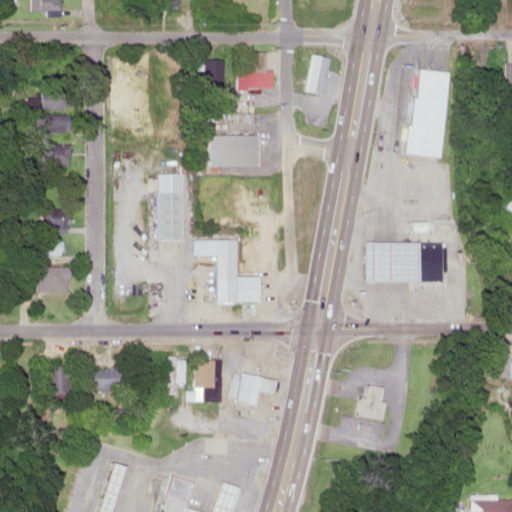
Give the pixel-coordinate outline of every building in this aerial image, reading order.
[(58,0),(29,0),(29,11),(58,11),(58,0)] [(234,87),(268,87),(268,68),(260,68),(260,50),(234,50),(234,87)] [(322,55),(305,56),(307,91),(325,90),(322,55)] [(503,83),(511,83),(511,62),(503,62),(503,83)] [(400,153),(435,156),(445,70),(410,66),(400,153)] [(63,113),(30,113),(30,130),(63,130),(63,113)] [(253,134),(206,134),(206,164),(253,164),(253,134)] [(38,164),(64,164),(64,143),(38,143),(38,164)] [(176,189),(151,189),(151,239),(176,239),(176,189)] [(62,207),(38,207),(37,231),(62,231),(62,207)] [(33,237),(33,256),(57,256),(57,237),(33,237)] [(208,300),(252,300),(252,274),(226,274),(226,238),(186,238),(186,254),(207,254),(208,300)] [(358,241),(358,280),(440,279),(440,241),(358,241)] [(61,290),(61,271),(24,271),(24,280),(34,280),(34,290),(61,290)] [(174,382),(182,382),(182,356),(164,356),(164,392),(174,392),(174,382)] [(215,359),(190,359),(189,399),(214,399),(215,359)] [(44,392),(63,392),(63,364),(44,364),(44,392)] [(113,389),(113,367),(87,367),(87,389),(113,389)] [(231,401),(250,404),(252,389),(269,392),(271,378),(236,372),(231,401)] [(351,414),(373,418),(379,386),(357,382),(351,414)] [(93,511),(107,511),(120,464),(107,461),(93,511)] [(223,511),(231,486),(216,482),(206,511),(200,511),(182,506),(184,499),(165,493),(159,511),(223,511)] [(467,511),(509,511),(509,497),(467,497),(467,511)]
